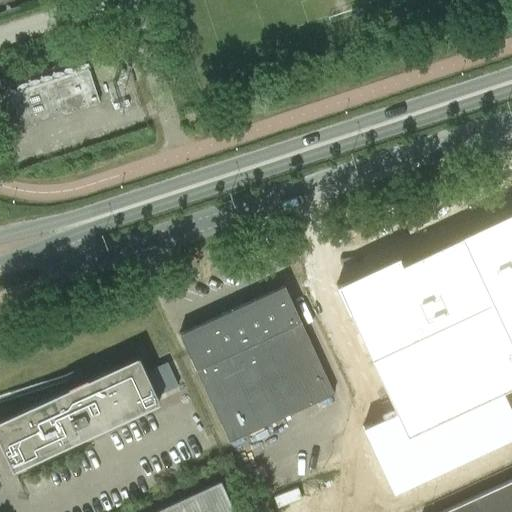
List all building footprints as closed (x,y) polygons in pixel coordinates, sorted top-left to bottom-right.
[(10,91),(22,127),(99,102),(87,66),(10,91)] [(434,248),(369,269),(412,402),(379,413),(403,484),(511,447),(511,228),(436,253),(434,248)] [(334,393),(284,284),(178,332),(229,442),(334,393)] [(137,356),(0,418),(0,442),(12,469),(158,402),(145,372),(137,356)] [(244,479),(231,452),(223,455),(236,483),(244,479)] [(511,511),(511,479),(440,511),(511,511)] [(234,511),(220,480),(150,511),(234,511)]
